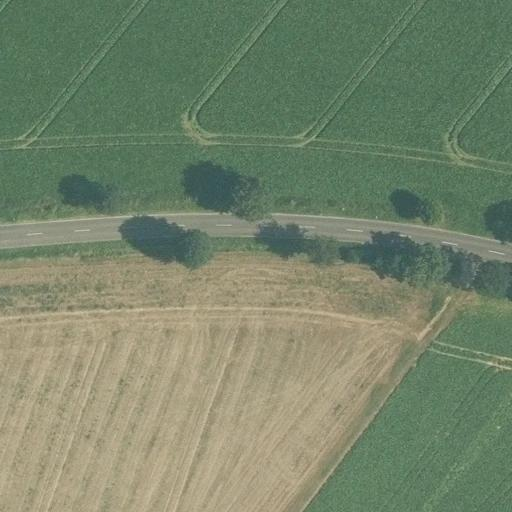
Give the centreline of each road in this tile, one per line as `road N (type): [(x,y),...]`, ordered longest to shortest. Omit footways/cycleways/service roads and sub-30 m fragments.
road 1 (tertiary): [(0,239),(298,227),(511,257)]
road 2 (track): [(482,250),(296,511)]
